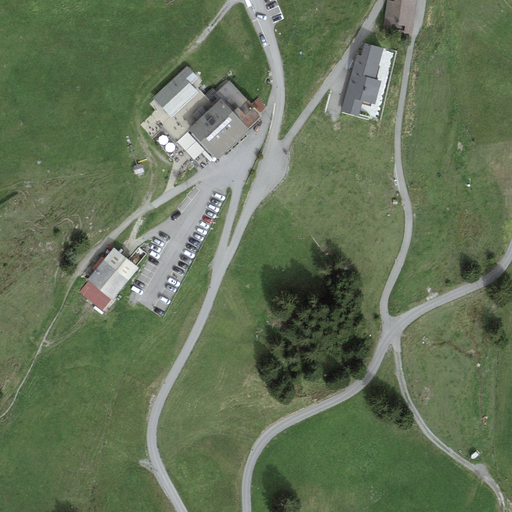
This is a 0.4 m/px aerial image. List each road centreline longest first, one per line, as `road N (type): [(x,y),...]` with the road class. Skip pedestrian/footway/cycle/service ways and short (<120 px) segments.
road 1 (unclassified): [(182,511),(151,437),(166,384),(271,163),(381,0)]
road 2 (track): [(421,0),(400,128),(410,232),(385,311),(407,399),(450,455),(493,486),(506,506)]
road 3 (unclassified): [(511,251),(484,281),(394,329),(361,382),(262,441),(249,465),(246,511)]
road 4 (track): [(217,174),(147,210),(73,277),(41,346)]
road 5 (track): [(147,210),(153,183),(131,122),(142,96),(233,0)]
road 6 (track): [(271,163),(284,92),(253,0)]
